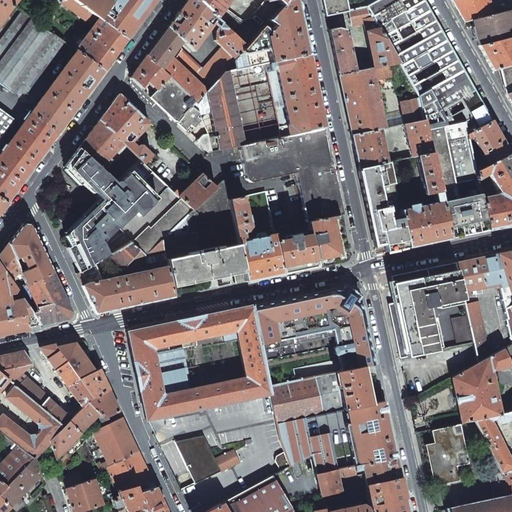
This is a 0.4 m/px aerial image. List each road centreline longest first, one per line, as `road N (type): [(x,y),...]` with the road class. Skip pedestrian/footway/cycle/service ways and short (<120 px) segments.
road 1 (residential): [(368,266),(87,322)]
road 2 (residential): [(310,0),(368,266)]
road 3 (residential): [(368,266),(421,511)]
road 4 (residential): [(170,0),(27,195)]
road 5 (residential): [(87,322),(177,511)]
road 6 (residential): [(511,131),(437,0)]
road 7 (residential): [(511,238),(368,266)]
road 8 (residential): [(27,195),(87,322)]
